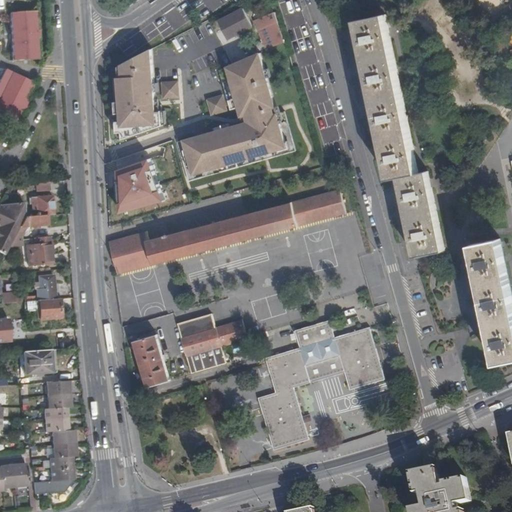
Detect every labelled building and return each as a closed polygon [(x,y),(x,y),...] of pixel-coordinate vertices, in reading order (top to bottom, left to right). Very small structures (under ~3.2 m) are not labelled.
[(253,22),(246,8),(221,21),(227,34),(253,22)] [(10,14),(13,62),(38,60),(35,13),(10,14)] [(256,21),(268,49),(280,44),(285,42),(272,13),(256,21)] [(398,176),(418,172),(385,13),(354,19),(388,178),(398,176)] [(154,48),(122,64),(123,76),(114,76),(117,111),(121,111),(122,115),(117,115),(118,127),(123,127),(124,134),(164,124),(163,109),(159,110),(154,48)] [(262,52),(220,70),(231,109),(239,107),(242,117),(246,115),(247,121),(178,140),(189,180),(297,150),(286,110),(275,113),(274,108),(278,107),(262,52)] [(0,76),(0,123),(11,129),(33,85),(3,70),(0,76)] [(179,82),(164,83),(165,99),(180,98),(179,82)] [(224,95),(209,99),(213,114),(228,110),(224,95)] [(154,175),(147,156),(122,165),(129,184),(154,175)] [(398,176),(414,256),(444,250),(428,171),(418,172),(398,176)] [(50,182),(36,183),(37,191),(51,190),(50,182)] [(146,232),(112,241),(119,272),(346,212),(340,190),(170,235),(170,233),(167,234),(167,235),(149,240),(146,232)] [(45,215),(53,214),(52,196),(33,197),(34,203),(37,203),(38,215),(45,215)] [(138,219),(158,214),(154,199),(134,204),(138,219)] [(23,202),(0,204),(0,226),(3,228),(0,232),(0,251),(5,254),(9,246),(24,216),(23,202)] [(123,214),(123,203),(109,203),(110,215),(123,214)] [(38,215),(24,216),(9,246),(23,244),(23,236),(21,235),(26,226),(34,226),(34,228),(38,228),(38,226),(46,225),(45,215),(38,215)] [(36,244),(32,244),(33,254),(29,255),(30,266),(54,263),(51,236),(35,237),(36,244)] [(511,361),(511,312),(498,240),(469,246),(492,365),(511,361)] [(36,295),(37,295),(55,294),(53,275),(39,277),(39,288),(36,289),(36,295)] [(2,295),(2,303),(14,302),(14,294),(2,295)] [(56,299),(38,300),(39,318),(59,317),(58,299),(56,299)] [(27,302),(27,311),(34,312),(35,303),(27,302)] [(183,338),(217,328),(213,313),(179,323),(183,338)] [(0,319),(0,354),(2,354),(5,353),(3,341),(9,341),(8,319),(0,319)] [(188,356),(223,345),(249,338),(243,320),(217,328),(183,338),(188,356)] [(296,335),(300,351),(334,341),(330,325),(296,335)] [(368,334),(383,386),(387,385),(371,333),(368,334)] [(351,395),(383,386),(368,334),(335,343),(334,341),(300,351),(267,360),(277,396),(260,400),(274,452),(308,443),(304,427),(311,425),(309,418),(301,419),(294,393),(344,378),(351,395)] [(170,380),(157,335),(136,341),(148,386),(170,380)] [(228,361),(223,345),(188,356),(193,371),(228,361)] [(50,372),(49,350),(21,352),(22,374),(33,374),(33,376),(40,376),(40,373),(50,372)] [(67,394),(65,380),(43,382),(44,396),(67,394)] [(68,407),(67,394),(44,396),(45,408),(63,407),(68,407)] [(64,418),(63,407),(45,408),(41,409),(41,420),(64,418)] [(64,418),(41,420),(42,432),(48,432),(65,430),(64,418)] [(48,432),(49,444),(71,443),(70,430),(65,430),(48,432)] [(50,458),(68,456),(72,456),(71,443),(49,444),(50,458)] [(46,469),(69,467),(68,456),(50,458),(46,458),(46,469)] [(9,465),(11,487),(24,486),(24,481),(22,471),(22,464),(9,465)] [(444,485),(440,464),(414,470),(418,491),(422,491),(425,503),(412,507),(413,511),(465,511),(464,508),(459,509),(458,503),(472,500),(467,477),(447,481),(448,484),(444,485)] [(0,488),(11,487),(9,465),(0,466),(0,488)] [(47,478),(69,477),(69,467),(46,469),(47,478)] [(34,482),(35,494),(59,491),(69,479),(47,481),(34,482)]
